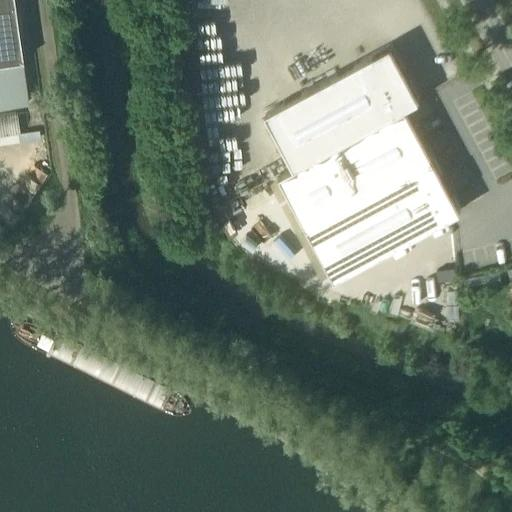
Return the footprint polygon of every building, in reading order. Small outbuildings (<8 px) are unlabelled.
[(0,0),(0,106),(29,102),(14,0),(0,0)] [(406,105),(420,98),(389,42),(269,109),(297,164),(406,105)] [(309,224),(434,156),(406,105),(297,164),(281,172),(308,224),(309,224)] [(0,116),(0,133),(16,132),(15,116),(0,116)] [(337,275),(461,208),(453,193),(454,193),(443,173),(434,157),(309,224),(337,275)]
